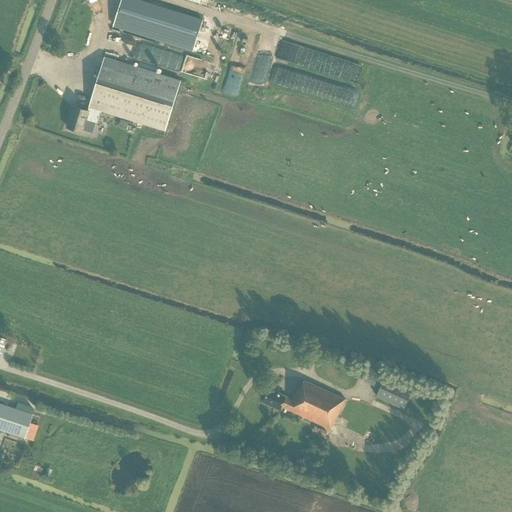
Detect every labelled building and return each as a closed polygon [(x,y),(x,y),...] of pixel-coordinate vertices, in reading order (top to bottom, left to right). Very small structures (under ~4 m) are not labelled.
[(193,51),(202,20),(137,0),(122,0),(114,26),(193,51)] [(95,5),(81,1),(72,29),(74,30),(70,41),(77,43),(78,38),(84,39),(95,5)] [(250,97),(267,96),(266,61),(274,61),(274,56),(254,57),(255,77),(250,77),(250,97)] [(165,131),(181,81),(104,57),(89,107),(91,108),(90,112),(74,107),(67,128),(82,132),(85,120),(98,124),(102,111),(165,131)] [(205,81),(209,59),(202,58),(199,80),(205,81)] [(197,86),(197,84),(187,83),(186,95),(212,97),(212,90),(204,89),(204,87),(197,86)] [(121,119),(118,126),(126,129),(129,121),(121,119)] [(360,374),(358,379),(377,387),(380,382),(360,374)] [(413,390),(385,378),(381,388),(377,397),(405,409),(413,390)] [(344,401),(304,382),(300,389),(299,389),(293,401),(285,397),(286,397),(269,389),(263,402),(280,410),(281,407),(331,430),(344,401)] [(0,403),(0,430),(25,438),(32,440),(36,430),(29,427),(33,415),(0,403)] [(40,473),(41,466),(33,465),(32,471),(40,473)]
